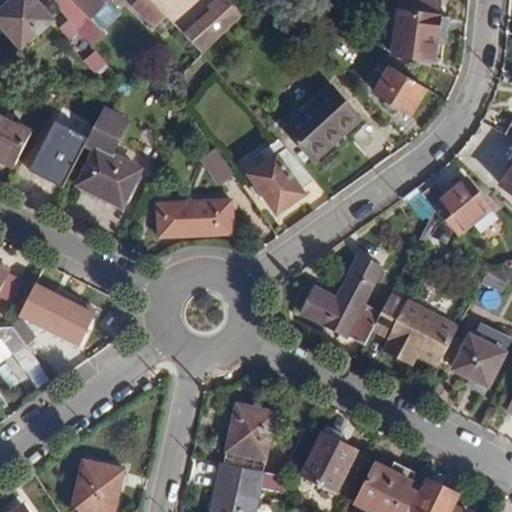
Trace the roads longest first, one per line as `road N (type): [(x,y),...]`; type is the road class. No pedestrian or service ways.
road 1 (residential): [(488,0),(480,82),(460,125),(238,288)]
road 2 (residential): [(511,471),(241,337)]
road 3 (residential): [(171,340),(0,462)]
road 4 (residential): [(169,292),(0,206)]
road 5 (residential): [(199,357),(165,511)]
